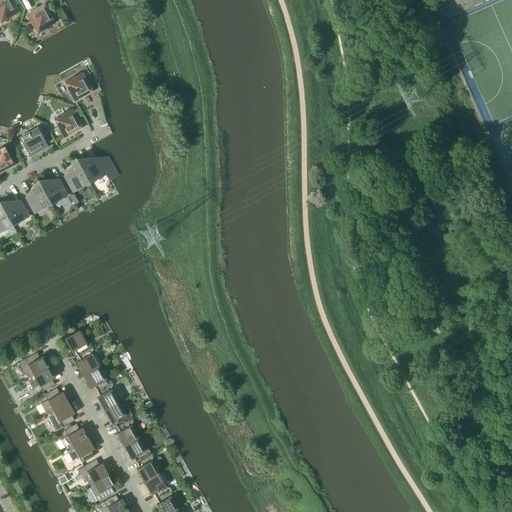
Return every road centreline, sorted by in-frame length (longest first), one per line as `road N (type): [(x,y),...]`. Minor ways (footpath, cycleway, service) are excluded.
road 1 (residential): [(45,331),(144,511)]
road 2 (residential): [(107,128),(0,192)]
